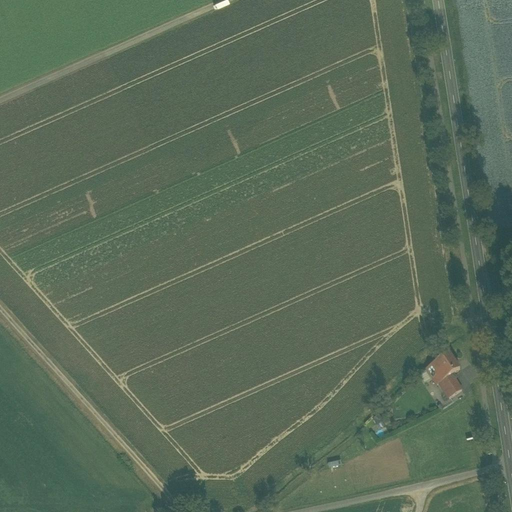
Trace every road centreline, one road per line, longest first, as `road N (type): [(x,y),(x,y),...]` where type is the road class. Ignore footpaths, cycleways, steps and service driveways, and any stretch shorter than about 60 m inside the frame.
road 1 (secondary): [(509,462),(436,0)]
road 2 (track): [(0,313),(179,511)]
road 3 (unclassified): [(299,511),(509,462)]
